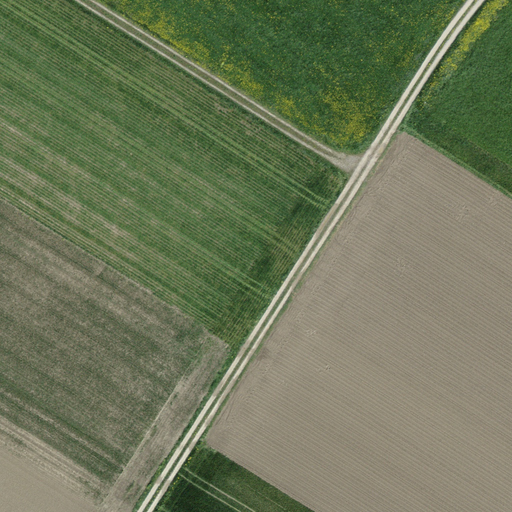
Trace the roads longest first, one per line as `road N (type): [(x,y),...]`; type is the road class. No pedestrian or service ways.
road 1 (track): [(466,0),(336,150),(110,511)]
road 2 (track): [(336,150),(95,0)]
